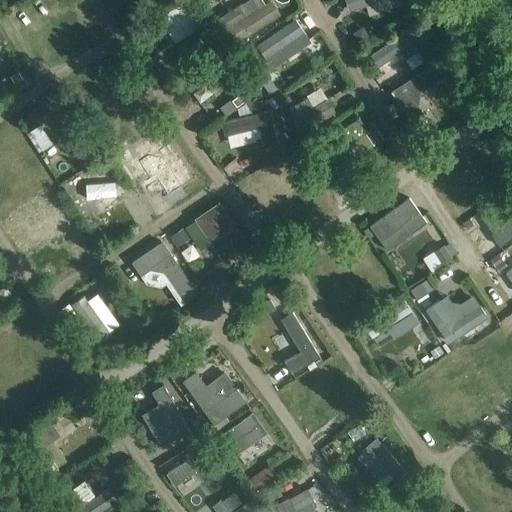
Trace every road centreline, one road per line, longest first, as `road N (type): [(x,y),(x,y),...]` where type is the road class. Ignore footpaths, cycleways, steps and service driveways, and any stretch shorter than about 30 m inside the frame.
road 1 (residential): [(286,259),(433,470)]
road 2 (residential): [(213,310),(352,511)]
road 3 (residential): [(222,179),(37,303)]
road 4 (residential): [(307,0),(418,166)]
road 5 (residential): [(123,42),(222,179)]
road 6 (residential): [(286,259),(418,166)]
road 7 (residential): [(95,390),(178,511)]
road 8 (residential): [(95,390),(213,310)]
road 9 (residential): [(418,166),(482,269)]
